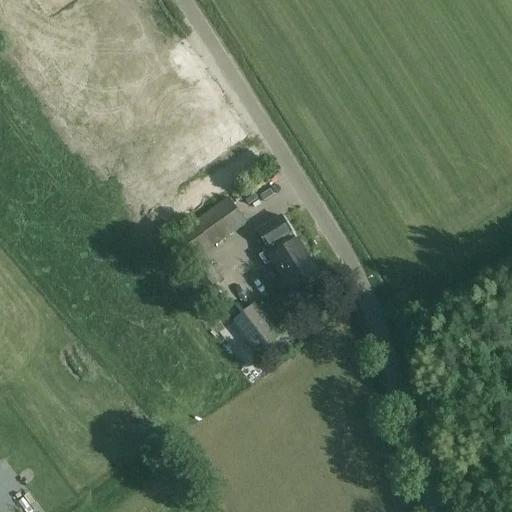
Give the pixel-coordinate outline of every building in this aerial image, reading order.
[(189,119),(204,108),(183,80),(164,94),(163,92),(159,95),(151,83),(112,110),(128,132),(144,120),(159,140),(175,129),(180,136),(194,126),(189,119)] [(247,211),(259,228),(285,209),(273,192),(247,211)] [(167,242),(186,266),(203,253),(246,222),(228,197),(167,242)] [(317,272),(281,216),(257,231),(269,250),(262,255),(265,260),(270,257),(290,289),(317,272)] [(186,266),(195,279),(205,292),(223,279),(203,253),(186,266)] [(280,336),(254,303),(231,321),(257,355),(280,336)]
